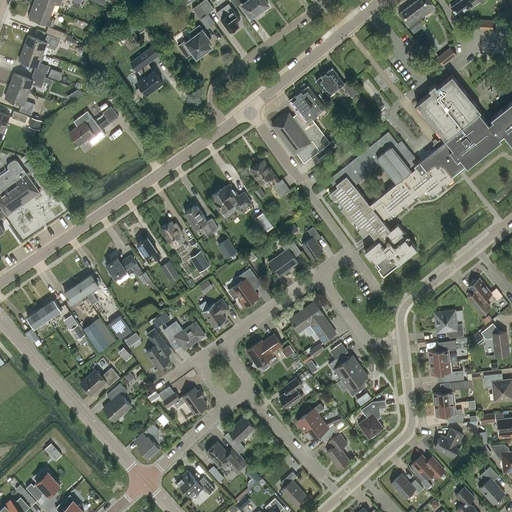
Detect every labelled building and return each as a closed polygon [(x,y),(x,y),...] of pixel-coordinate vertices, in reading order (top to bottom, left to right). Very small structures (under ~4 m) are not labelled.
[(34,0),(34,3),(53,10),(55,3),(60,5),(61,0),(34,0)] [(208,13),(214,8),(207,0),(203,0),(200,2),(208,13)] [(262,8),(263,8),(266,6),(266,5),(268,3),(265,0),(245,0),(246,1),(243,4),(252,16),(262,8)] [(423,26),(422,23),(424,22),(421,18),(435,7),(429,0),(416,0),(399,13),(409,27),(413,33),(423,26)] [(461,0),(451,7),(457,15),(472,5),(473,6),(480,1),(479,0),(461,0)] [(52,25),(55,18),(50,17),(53,10),(34,3),(29,16),(52,25)] [(200,18),(207,28),(214,23),(207,12),(206,13),(199,3),(193,7),(200,18)] [(219,16),(221,18),(221,19),(222,20),(222,22),(224,23),(225,24),(230,31),(232,30),(234,29),(236,28),(237,27),(239,25),(236,22),(240,19),(228,3),(216,12),(219,16)] [(146,27),(137,15),(130,20),(139,32),(146,27)] [(492,30),(493,20),(480,20),(480,29),(492,30)] [(178,45),(186,56),(193,51),(197,56),(198,55),(200,56),(203,53),(204,51),(211,46),(208,41),(210,39),(203,29),(199,24),(190,31),(194,36),(186,42),(185,40),(178,45)] [(46,32),(63,38),(65,39),(67,33),(48,26),(46,32)] [(67,33),(65,39),(76,43),(77,40),(72,38),(73,35),(67,33)] [(46,46),(55,49),(59,38),(47,34),(45,41),(28,35),(24,47),(43,54),(46,46)] [(152,71),(147,63),(159,54),(152,45),(131,62),(137,71),(138,70),(143,77),(137,81),(141,86),(136,89),(141,97),(146,93),(147,94),(163,82),(154,70),(152,71)] [(443,65),(457,54),(450,46),(437,57),(443,65)] [(40,62),(43,54),(24,47),(19,59),(36,65),(33,72),(45,76),(49,66),(40,62)] [(344,83),(332,67),(316,80),(328,96),(343,85),(352,97),(358,92),(348,80),(344,83)] [(60,79),(62,72),(51,68),(48,76),(60,79)] [(44,81),(45,76),(33,72),(31,79),(14,73),(10,85),(29,92),(32,83),(41,87),(44,81)] [(446,139),(415,164),(411,160),(415,157),(401,140),(398,143),(388,131),(329,179),(334,185),(337,183),(338,185),(329,192),(335,199),(337,197),(343,206),(341,207),(352,220),(354,219),(360,227),(358,228),(364,235),(370,230),(375,237),(377,236),(379,238),(365,250),(370,257),(372,255),(380,265),(378,267),(384,274),(417,247),(398,223),(390,230),(383,220),(391,214),(392,216),(426,189),(431,195),(454,177),(446,167),(453,162),(498,126),(505,135),(511,129),(511,85),(481,110),(452,74),(438,86),(435,83),(429,88),(431,91),(417,103),(446,139)] [(22,103),(19,110),(31,114),(35,103),(26,100),(29,92),(10,85),(5,97),(22,103)] [(290,99),(300,113),(306,121),(309,119),(325,108),(308,85),(290,99)] [(101,128),(119,115),(111,105),(103,112),(107,118),(98,125),(87,110),(74,120),(78,125),(69,132),(79,145),(87,138),(92,144),(106,134),(101,128)] [(46,108),(40,112),(44,117),(50,114),(46,108)] [(28,115),(14,110),(12,117),(25,122),(28,115)] [(0,139),(1,140),(10,115),(0,111),(0,139)] [(316,123),(314,125),(309,119),(306,121),(300,113),(293,118),(289,112),(286,114),(285,113),(274,121),(275,122),(272,124),(294,154),(297,152),(304,162),(320,150),(320,149),(330,142),(316,123)] [(32,117),(30,123),(37,126),(36,128),(39,130),(42,121),(32,117)] [(344,130),(332,139),(338,146),(349,137),(344,130)] [(330,149),(317,159),(320,163),(332,153),(330,149)] [(14,159),(13,159),(9,162),(8,163),(8,164),(7,164),(7,165),(7,166),(8,167),(9,169),(0,174),(0,205),(2,209),(1,210),(5,215),(6,214),(7,215),(40,192),(29,175),(37,169),(30,159),(29,160),(25,155),(20,159),(29,171),(27,172),(18,160),(17,160),(17,159),(16,159),(15,159),(14,159)] [(273,185),(277,191),(281,196),(290,190),(282,179),(279,181),(270,168),(269,169),(263,160),(250,168),(253,173),(255,173),(261,183),(271,176),(276,183),(273,185)] [(235,211),(235,210),(239,208),(240,210),(251,202),(244,192),(239,196),(230,184),(225,187),(225,186),(219,189),(218,189),(214,191),(214,193),(212,194),(217,201),(215,202),(225,217),(235,211)] [(255,191),(260,197),(265,194),(260,187),(255,191)] [(208,220),(197,204),(185,212),(196,228),(201,225),(207,234),(218,227),(212,217),(208,220)] [(183,233),(176,222),(174,224),(172,220),(161,227),(165,233),(164,234),(169,242),(175,238),(178,243),(184,238),(182,234),(183,233)] [(291,234),(298,229),(294,223),(287,228),(291,234)] [(308,230),(313,237),(303,243),(313,257),(323,250),(315,240),(320,236),(313,226),(308,230)] [(157,250),(147,236),(137,243),(141,249),(140,250),(144,257),(146,256),(146,257),(151,253),(156,260),(161,257),(156,250),(157,250)] [(193,237),(188,240),(192,245),(197,242),(193,237)] [(236,250),(228,237),(218,244),(226,257),(236,250)] [(301,251),(291,238),(282,244),(286,250),(269,262),(279,276),(288,269),(287,268),(298,261),(294,256),(301,251)] [(199,272),(210,265),(200,251),(190,258),(199,272)] [(250,260),(256,257),(252,251),(246,255),(250,260)] [(130,276),(126,269),(130,267),(133,269),(136,274),(137,274),(138,276),(143,272),(131,255),(121,261),(117,256),(106,264),(111,272),(110,273),(113,278),(115,277),(119,283),(130,276)] [(170,260),(160,266),(170,282),(180,275),(170,260)] [(241,274),(244,279),(228,290),(234,298),(239,295),(241,299),(239,301),(243,307),(259,296),(253,288),(254,284),(259,280),(250,267),(241,274)] [(142,285),(147,282),(152,289),(155,286),(145,271),(143,272),(138,276),(136,277),(142,285)] [(95,292),(92,289),(98,284),(91,274),(78,283),(87,297),(92,304),(97,300),(93,293),(95,292)] [(475,279),(471,282),(472,284),(469,286),(473,292),(467,296),(480,312),(489,305),(484,299),(492,293),(479,277),(476,280),(475,279)] [(208,279),(199,285),(202,289),(211,283),(208,279)] [(71,302),(73,306),(87,297),(78,283),(64,292),(71,302)] [(112,295),(105,284),(99,287),(107,298),(112,295)] [(51,316),(61,309),(54,298),(41,307),(50,322),(54,319),(51,316)] [(214,327),(226,319),(222,313),(229,308),(222,298),(215,303),(214,302),(203,311),(214,327)] [(323,313),(315,301),(290,319),(298,331),(310,322),(324,341),(335,333),(322,314),(323,313)] [(27,316),(34,327),(44,321),(46,324),(50,322),(41,307),(27,316)] [(70,311),(78,323),(84,320),(75,307),(70,311)] [(440,312),(435,312),(438,331),(449,330),(450,337),(464,335),(462,323),(456,323),(454,310),(440,312),(440,307),(439,307),(440,312)] [(157,327),(170,317),(165,311),(152,320),(157,327)] [(120,314),(108,323),(120,339),(132,331),(120,314)] [(99,317),(83,328),(99,351),(115,340),(99,317)] [(170,341),(175,349),(182,345),(185,349),(205,334),(196,321),(183,330),(176,320),(163,329),(170,339),(170,341)] [(493,337),(495,354),(509,353),(506,331),(500,332),(493,322),(481,332),(486,338),(493,337)] [(77,339),(78,339),(81,344),(87,339),(84,334),(77,324),(70,329),(77,339)] [(26,332),(32,341),(38,337),(32,328),(26,332)] [(477,340),(481,336),(478,331),(473,335),(477,340)] [(155,345),(146,351),(158,367),(169,359),(166,354),(171,351),(158,332),(150,338),(155,345)] [(269,365),(266,360),(273,355),(271,352),(282,344),(274,333),(263,341),(262,339),(246,350),(256,363),(254,364),(264,369),(269,365)] [(456,348),(455,340),(441,341),(442,350),(429,351),(430,363),(450,360),(448,349),(456,348)] [(310,351),(314,356),(324,348),(321,343),(310,351)] [(289,344),(281,350),(286,357),(294,352),(289,344)] [(329,363),(333,369),(334,368),(342,378),(360,365),(353,354),(346,359),(342,354),(329,363)] [(315,374),(323,368),(315,357),(307,363),(315,374)] [(443,372),(444,381),(464,379),(463,370),(451,371),(450,360),(430,363),(431,374),(443,372)] [(349,389),(348,390),(352,395),(365,386),(361,380),(368,375),(360,365),(342,378),(349,389)] [(102,375),(96,369),(81,382),(91,393),(105,380),(109,385),(120,376),(111,367),(102,375)] [(307,369),(299,375),(303,381),(311,375),(307,369)] [(129,372),(125,376),(129,381),(134,376),(129,372)] [(497,373),(484,375),(485,387),(493,386),(495,399),(505,398),(505,399),(511,398),(511,385),(511,379),(498,380),(497,373)] [(302,384),(296,376),(286,383),(290,388),(279,396),(287,407),(293,402),(294,404),(299,400),(299,398),(302,396),(296,387),(302,384)] [(468,379),(450,381),(451,389),(470,387),(470,379),(468,379)] [(107,394),(112,400),(104,408),(114,420),(131,405),(122,394),(127,389),(121,382),(107,394)] [(159,393),(168,406),(174,402),(177,406),(186,400),(195,413),(207,404),(202,396),(204,395),(200,389),(197,391),(195,387),(183,395),(179,398),(175,391),(174,392),(169,385),(159,393)] [(454,402),(453,391),(433,393),(435,404),(454,402)] [(365,401),(371,397),(367,392),(361,396),(365,401)] [(384,427),(375,415),(378,412),(378,408),(386,406),(385,399),(372,401),(361,409),(367,417),(358,423),(369,438),(384,427)] [(436,415),(444,414),(449,421),(463,420),(461,408),(455,409),(454,402),(435,404),(436,415)] [(314,407),(297,420),(304,430),(321,417),(318,412),(324,408),(320,403),(314,407)] [(480,424),(488,423),(487,421),(496,420),(495,412),(479,414),(480,424)] [(229,430),(235,437),(230,442),(239,452),(245,447),(239,441),(255,426),(244,416),(229,430)] [(499,437),(511,435),(511,416),(497,419),(499,432),(499,437)] [(321,417),(304,430),(311,440),(323,431),(327,438),(338,430),(339,431),(348,425),(342,417),(333,421),(326,424),(321,417)] [(473,431),(476,425),(469,421),(466,427),(473,431)] [(141,442),(138,445),(149,457),(160,447),(156,443),(158,441),(158,431),(152,424),(137,437),(141,442)] [(441,434),(435,447),(453,456),(460,444),(458,443),(463,434),(451,428),(446,437),(441,434)] [(486,431),(478,431),(480,444),(488,443),(486,431)] [(349,460),(341,447),(347,443),(340,433),(329,441),(333,447),(327,451),(338,468),(349,460)] [(217,441),(206,451),(220,466),(226,460),(237,473),(248,463),(239,453),(232,446),(226,451),(217,441)] [(511,451),(509,451),(509,450),(507,448),(505,448),(505,443),(490,445),(500,459),(503,459),(504,471),(511,469),(511,451)] [(486,444),(480,447),(484,452),(489,449),(486,444)] [(62,454),(58,449),(52,455),(56,459),(62,454)] [(479,453),(475,457),(482,465),(487,461),(479,453)] [(422,454),(412,463),(419,470),(415,474),(421,479),(424,476),(426,478),(432,472),(436,477),(444,469),(432,455),(427,460),(422,454)] [(214,465),(209,469),(219,481),(224,476),(214,465)] [(493,503),(505,492),(493,480),(499,475),(490,466),(479,475),(485,482),(479,487),(493,503)] [(198,481),(188,470),(177,480),(192,497),(203,487),(209,494),(215,488),(209,482),(213,479),(207,473),(204,476),(198,481)] [(297,475),(293,471),(281,482),(285,486),(281,489),(295,504),(306,494),(292,479),(297,475)] [(30,483),(25,488),(36,501),(42,495),(41,494),(44,492),(47,496),(59,485),(47,472),(35,482),(36,483),(33,486),(30,483)] [(419,492),(423,488),(415,479),(411,483),(402,473),(391,483),(404,498),(415,488),(419,492)] [(261,480),(256,484),(260,489),(265,485),(261,480)] [(455,495),(463,503),(456,509),(459,511),(477,511),(468,502),(474,496),(465,486),(455,495)] [(25,488),(21,492),(32,504),(36,501),(25,488)] [(427,491),(422,495),(427,500),(431,496),(427,491)] [(70,493),(55,507),(60,511),(82,511),(84,511),(73,500),(75,498),(70,493)] [(11,498),(1,507),(5,511),(23,511),(30,506),(21,496),(14,502),(11,498)] [(258,511),(256,511),(279,511),(284,507),(275,497),(265,506),(268,510),(265,511),(261,511),(258,511)] [(434,508),(438,503),(434,499),(429,503),(434,508)] [(240,500),(236,504),(241,509),(246,505),(240,500)]
